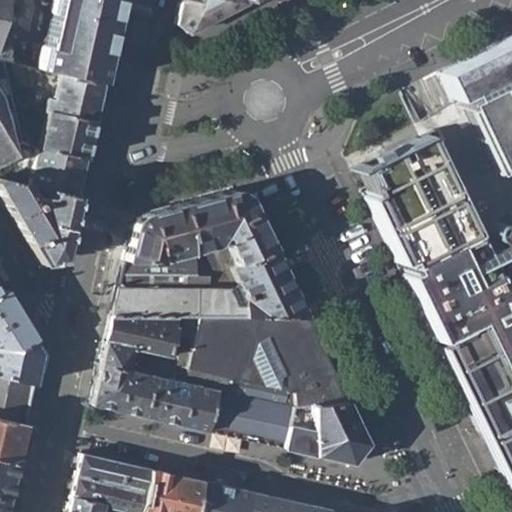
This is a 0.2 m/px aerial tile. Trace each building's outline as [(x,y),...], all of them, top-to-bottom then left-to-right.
[(0,0),(0,60),(3,61),(8,62),(9,52),(6,43),(1,37),(0,36),(0,22),(11,26),(15,11),(0,7),(0,0)] [(54,0),(52,10),(48,26),(45,41),(39,70),(53,73),(96,82),(103,54),(106,39),(110,22),(114,0),(54,0)] [(177,0),(173,21),(185,31),(243,0),(177,0)] [(511,31),(454,60),(435,68),(448,96),(452,94),(483,156),(488,166),(511,154),(511,31)] [(22,143),(3,61),(0,60),(0,158),(12,152),(11,147),(22,143)] [(39,70),(8,62),(14,85),(26,88),(22,105),(38,109),(42,110),(88,120),(96,82),(53,73),(39,70)] [(27,144),(34,146),(79,156),(88,120),(42,110),(40,120),(21,116),(27,144)] [(395,143),(347,167),(361,195),(394,262),(400,259),(406,270),(400,274),(432,339),(438,336),(441,343),(436,346),(473,426),(482,442),(492,464),(511,504),(511,327),(476,253),(459,261),(456,254),(473,247),(418,133),(395,143)] [(34,146),(25,185),(46,190),(71,195),(79,156),(34,146)] [(57,259),(71,195),(46,190),(45,195),(29,192),(25,185),(0,179),(0,202),(36,263),(57,259)] [(227,261),(266,246),(241,194),(223,186),(135,210),(123,225),(117,258),(151,259),(190,247),(216,239),(227,261)] [(511,204),(503,209),(511,226),(511,204)] [(500,229),(501,226),(500,223),(499,220),(497,218),(494,217),(491,217),(489,217),(486,219),(484,221),(483,224),(483,227),(484,230),(485,232),(488,234),(491,234),(494,234),(496,233),(499,231),(500,229)] [(476,253),(511,236),(511,227),(473,247),(456,254),(459,261),(476,253)] [(234,314),(300,314),(266,246),(227,261),(220,264),(229,283),(235,295),(234,314)] [(151,259),(117,258),(112,282),(106,313),(174,313),(183,314),(191,314),(234,314),(235,295),(229,283),(201,282),(202,270),(189,270),(190,247),(151,259)] [(0,374),(29,381),(36,351),(29,340),(0,292),(0,374)] [(174,313),(106,313),(100,340),(128,346),(137,348),(165,354),(174,313)] [(340,399),(300,314),(234,314),(191,314),(180,365),(176,379),(215,388),(220,389),(223,375),(283,388),(286,389),(288,404),(306,402),(340,399)] [(128,346),(100,340),(87,402),(207,430),(215,388),(176,379),(147,372),(149,365),(132,361),(131,369),(123,367),(125,356),(136,352),(137,348),(128,346)] [(0,418),(20,423),(29,381),(0,374),(0,418)] [(278,447),(288,404),(279,403),(283,388),(223,375),(220,389),(215,388),(207,430),(278,447)] [(361,442),(340,399),(306,402),(288,404),(284,421),(278,447),(309,454),(344,462),(361,442)] [(0,459),(11,462),(20,423),(0,418),(0,459)] [(146,467),(77,451),(71,475),(67,495),(102,502),(120,506),(138,510),(142,490),(146,467)] [(0,511),(11,462),(0,459),(0,511)] [(187,511),(195,478),(146,467),(142,490),(138,510),(137,511),(187,511)] [(242,511),(247,489),(195,478),(187,511),(242,511)] [(342,511),(324,508),(247,489),(242,511),(342,511)] [(100,511),(102,502),(67,495),(63,511),(137,511),(138,510),(120,506),(118,511),(100,511)]
